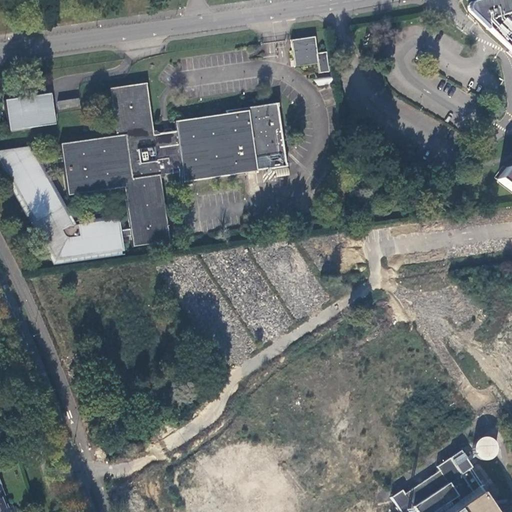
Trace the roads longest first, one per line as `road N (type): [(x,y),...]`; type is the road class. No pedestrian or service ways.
road 1 (unknown): [(511,457),(402,454),(257,436),(73,479)]
road 2 (tertiary): [(0,52),(352,0)]
road 3 (secondary): [(0,291),(85,511)]
road 4 (unknown): [(257,436),(203,278)]
